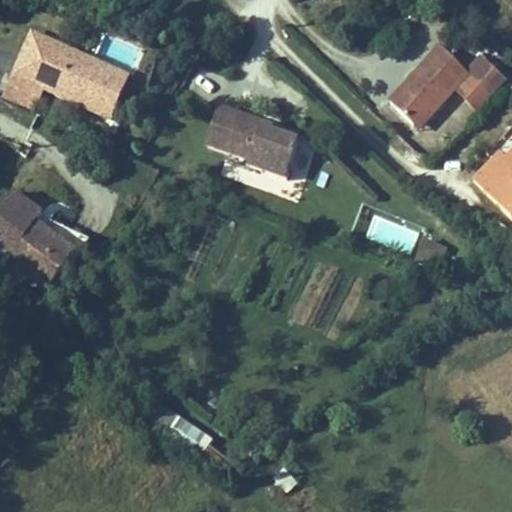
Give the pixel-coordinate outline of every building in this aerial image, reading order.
[(132,81),(33,33),(19,61),(3,95),(36,111),(45,91),(111,123),(132,81)] [(444,54),(390,106),(414,130),(426,117),(431,122),(458,95),(478,116),(507,87),(487,67),(471,82),(444,54)] [(273,131),(223,112),(209,148),(253,164),(251,170),(289,184),(302,148),(270,136),(273,131)] [(415,137),(431,122),(426,117),(414,130),(415,137)] [(270,136),(302,148),(305,142),(273,131),(270,136)] [(511,135),(488,158),(495,166),(475,184),(511,223),(511,135)] [(0,220),(0,257),(49,295),(67,272),(78,258),(39,228),(45,220),(17,198),(0,220)] [(78,258),(67,272),(72,275),(94,245),(51,224),(45,220),(39,228),(78,258)] [(450,254),(427,244),(417,266),(440,276),(450,254)] [(160,405),(152,420),(170,431),(167,436),(201,457),(213,437),(160,405)] [(287,495),(299,484),(285,469),(273,480),(287,495)]
